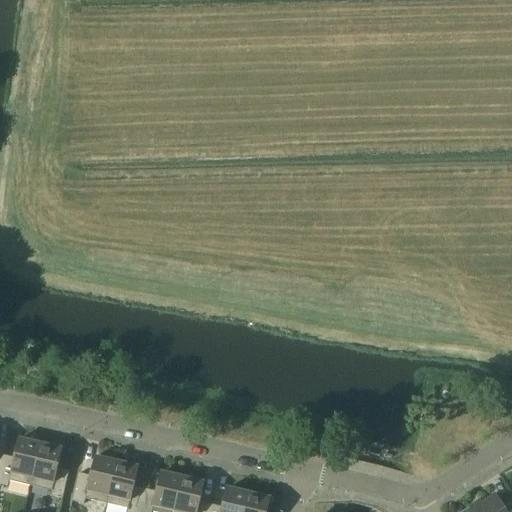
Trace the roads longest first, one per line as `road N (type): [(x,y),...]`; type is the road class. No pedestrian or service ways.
road 1 (residential): [(0,399),(306,468)]
road 2 (residential): [(306,468),(423,497)]
